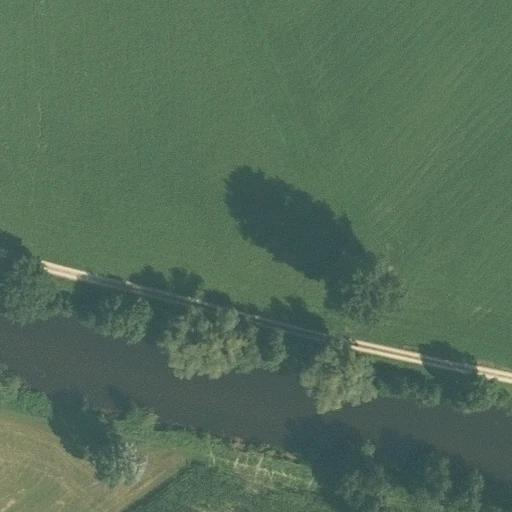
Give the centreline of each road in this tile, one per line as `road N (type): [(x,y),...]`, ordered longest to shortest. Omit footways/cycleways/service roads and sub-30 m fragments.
road 1 (track): [(0,253),(511,377)]
road 2 (track): [(453,511),(0,421)]
